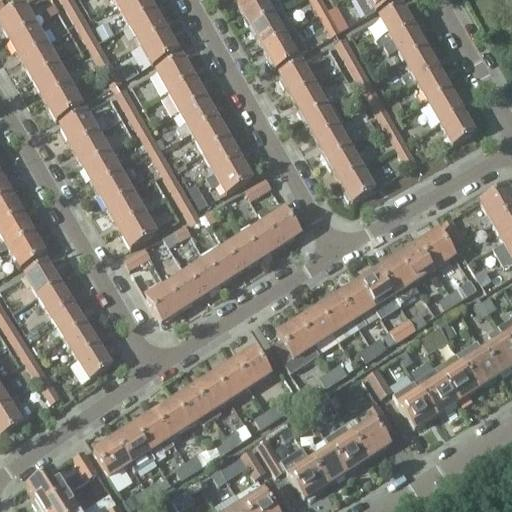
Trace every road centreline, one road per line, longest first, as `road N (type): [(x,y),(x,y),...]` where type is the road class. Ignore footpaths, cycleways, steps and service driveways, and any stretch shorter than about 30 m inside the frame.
road 1 (residential): [(154,370),(0,101)]
road 2 (residential): [(189,0),(333,258)]
road 3 (residential): [(154,370),(333,258)]
road 4 (residential): [(333,258),(511,146)]
road 5 (residential): [(0,480),(154,370)]
road 6 (residential): [(372,511),(511,421)]
road 7 (residential): [(511,133),(436,0)]
